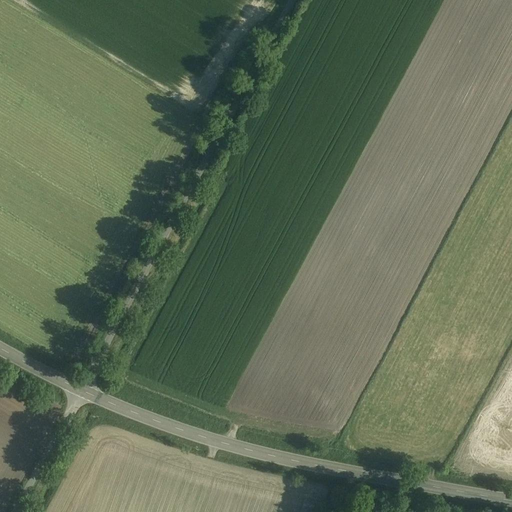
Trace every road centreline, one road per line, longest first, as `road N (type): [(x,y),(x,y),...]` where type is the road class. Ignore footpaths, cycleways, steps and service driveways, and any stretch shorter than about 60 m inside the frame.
road 1 (tertiary): [(511,499),(288,459),(74,386)]
road 2 (unclassified): [(74,386),(288,0)]
road 3 (unclassified): [(8,511),(74,386)]
